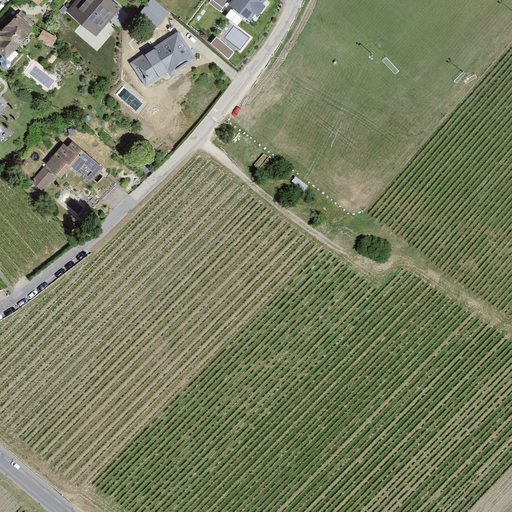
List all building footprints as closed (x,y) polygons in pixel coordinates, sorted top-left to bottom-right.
[(111,0),(71,0),(63,10),(96,38),(122,9),(111,0)] [(267,0),(229,0),(227,5),(255,22),(267,0)] [(31,31),(50,45),(57,35),(12,3),(0,20),(0,53),(10,60),(31,31)] [(129,59),(145,87),(198,55),(181,28),(129,59)] [(29,179),(42,191),(69,163),(92,185),(105,171),(69,137),(29,179)]
